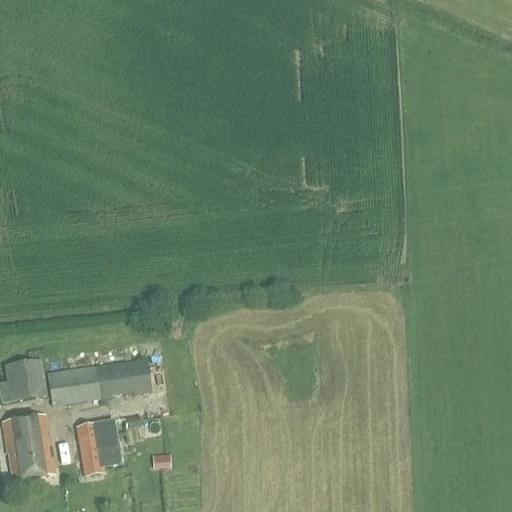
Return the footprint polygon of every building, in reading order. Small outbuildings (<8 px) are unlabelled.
[(0,396),(1,405),(49,397),(42,360),(7,367),(9,384),(0,386),(0,396)] [(99,366),(47,374),(53,409),(104,401),(99,366)] [(13,484),(56,476),(45,416),(3,424),(13,484)] [(128,431),(144,429),(142,418),(126,420),(128,431)] [(85,479),(106,475),(102,451),(120,448),(115,422),(76,429),(85,479)]
